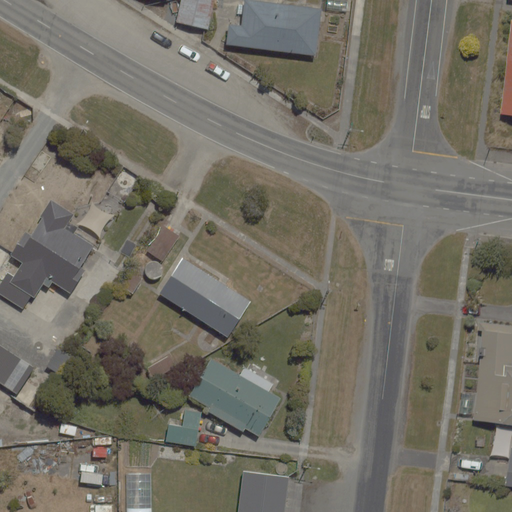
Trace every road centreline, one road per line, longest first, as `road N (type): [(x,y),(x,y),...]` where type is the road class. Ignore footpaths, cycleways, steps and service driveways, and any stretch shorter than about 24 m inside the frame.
road 1 (secondary): [(3,0),(242,136),(338,172),(407,186)]
road 2 (residential): [(365,511),(407,186)]
road 3 (residential): [(407,186),(431,0)]
